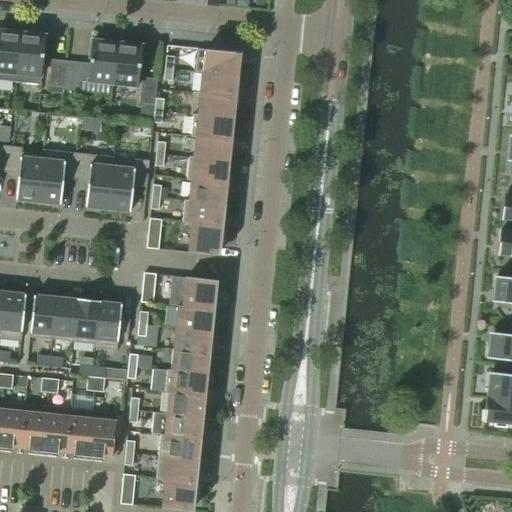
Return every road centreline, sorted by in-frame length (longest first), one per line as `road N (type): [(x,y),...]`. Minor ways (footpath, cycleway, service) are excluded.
road 1 (residential): [(285,31),(0,0)]
road 2 (residential): [(285,31),(265,275)]
road 3 (residential): [(265,275),(241,511)]
road 4 (tertiary): [(319,211),(295,443)]
road 5 (residential): [(511,467),(295,443)]
road 6 (tertiary): [(326,36),(314,171),(319,211)]
road 7 (tertiary): [(319,211),(344,37)]
road 8 (residential): [(122,260),(124,235),(0,222)]
road 9 (residential): [(0,276),(119,288),(122,260)]
road 10 (residential): [(122,260),(265,275)]
road 11 (residential): [(0,471),(105,482),(102,511)]
